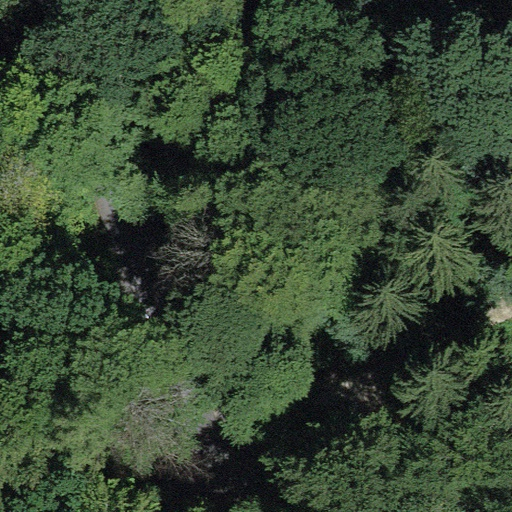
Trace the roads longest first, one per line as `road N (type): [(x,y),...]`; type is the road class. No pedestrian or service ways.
road 1 (residential): [(85,62),(183,403),(192,472),(183,511)]
road 2 (track): [(511,303),(311,429),(192,472)]
